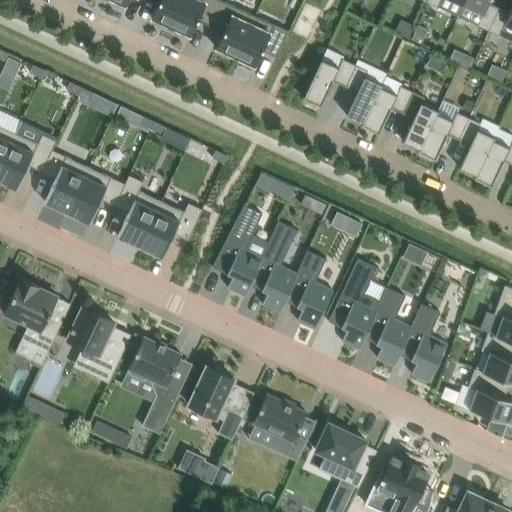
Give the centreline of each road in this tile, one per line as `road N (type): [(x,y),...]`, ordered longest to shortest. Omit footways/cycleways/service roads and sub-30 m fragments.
road 1 (residential): [(511,461),(0,220)]
road 2 (residential): [(511,224),(31,0)]
